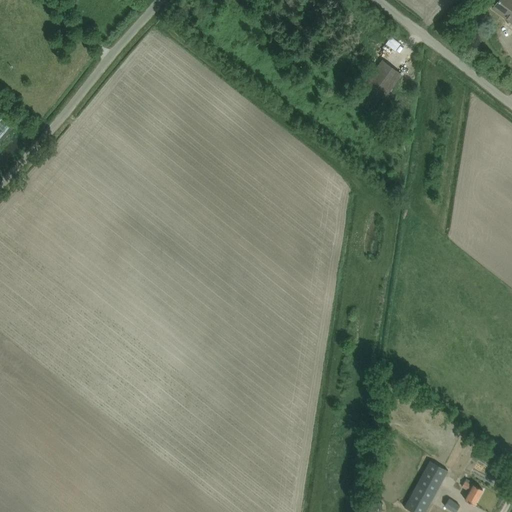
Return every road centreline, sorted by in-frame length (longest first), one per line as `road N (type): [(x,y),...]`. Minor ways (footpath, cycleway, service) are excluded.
road 1 (unclassified): [(168,0),(0,191)]
road 2 (unclassified): [(511,104),(382,0)]
